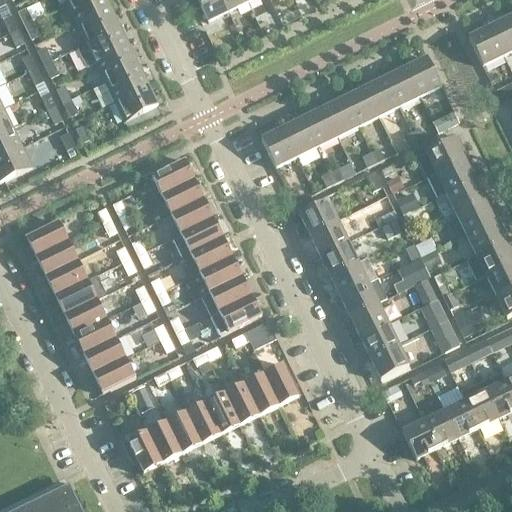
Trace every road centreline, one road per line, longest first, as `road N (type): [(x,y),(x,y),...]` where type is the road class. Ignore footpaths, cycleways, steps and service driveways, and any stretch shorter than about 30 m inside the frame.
road 1 (residential): [(370,464),(144,0)]
road 2 (residential): [(116,511),(0,271)]
